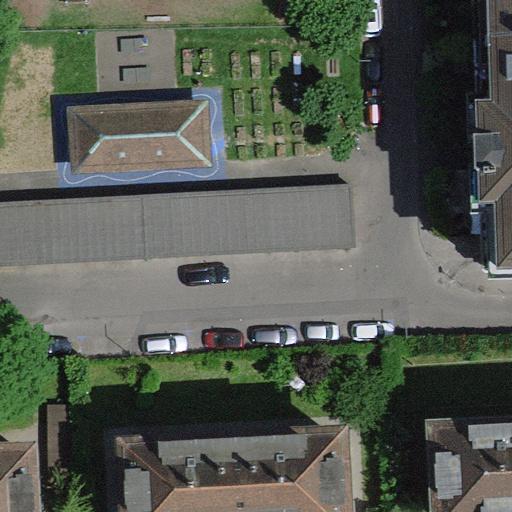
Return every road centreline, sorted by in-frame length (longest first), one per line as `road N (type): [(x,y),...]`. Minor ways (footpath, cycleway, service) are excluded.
road 1 (residential): [(0,323),(405,301)]
road 2 (residential): [(405,301),(399,0)]
